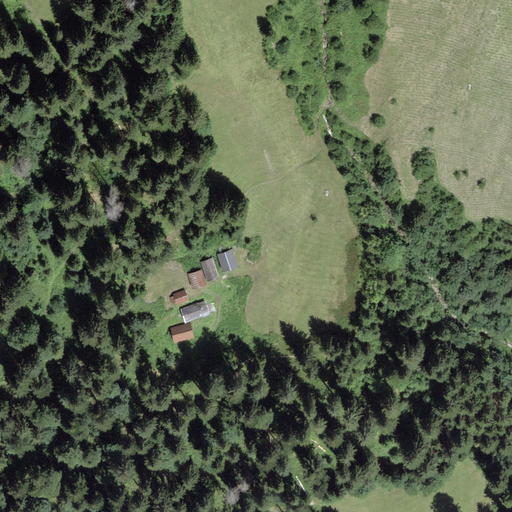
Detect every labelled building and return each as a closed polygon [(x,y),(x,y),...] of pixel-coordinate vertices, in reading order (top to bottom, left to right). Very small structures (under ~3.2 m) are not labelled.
[(229,255),(232,270),(245,267),(242,252),(229,255)] [(203,263),(209,279),(219,276),(213,259),(203,263)] [(189,276),(193,287),(205,283),(201,272),(189,276)] [(175,296),(177,303),(188,299),(185,293),(175,296)] [(184,310),(188,319),(204,312),(200,303),(184,310)] [(193,336),(190,324),(172,329),(175,340),(193,336)]
